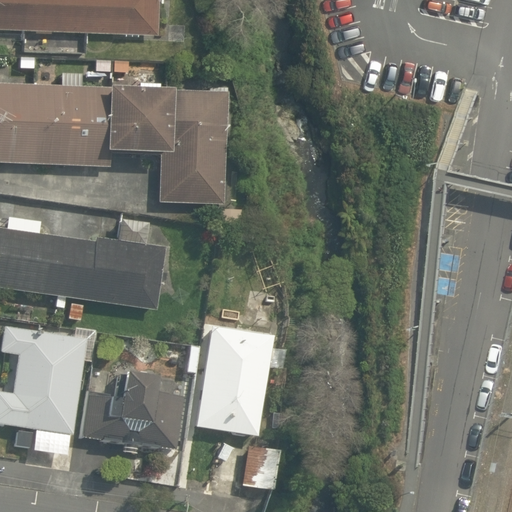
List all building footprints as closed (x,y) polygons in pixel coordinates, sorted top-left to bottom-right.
[(152,0),(0,0),(0,25),(151,33),(152,0)] [(0,166),(105,170),(105,154),(162,155),(160,207),(222,209),(224,149),(226,93),(0,85),(0,166)] [(6,217),(4,231),(0,230),(0,289),(154,308),(161,251),(37,235),(39,221),(6,217)] [(74,333),(1,324),(0,333),(0,354),(13,356),(5,426),(28,428),(25,450),(68,456),(80,354),(72,353),(74,333)] [(271,337),(211,326),(192,429),(252,440),(271,337)] [(184,377),(90,365),(81,440),(175,451),(184,377)] [(270,447),(241,446),(239,487),(268,488),(270,447)]
